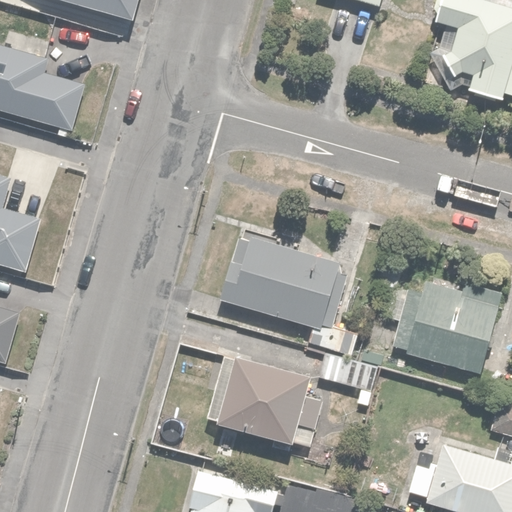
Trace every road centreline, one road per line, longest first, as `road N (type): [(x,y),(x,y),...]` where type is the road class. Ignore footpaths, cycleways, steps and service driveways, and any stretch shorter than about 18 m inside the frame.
road 1 (residential): [(61,511),(176,97)]
road 2 (residential): [(176,97),(511,191)]
